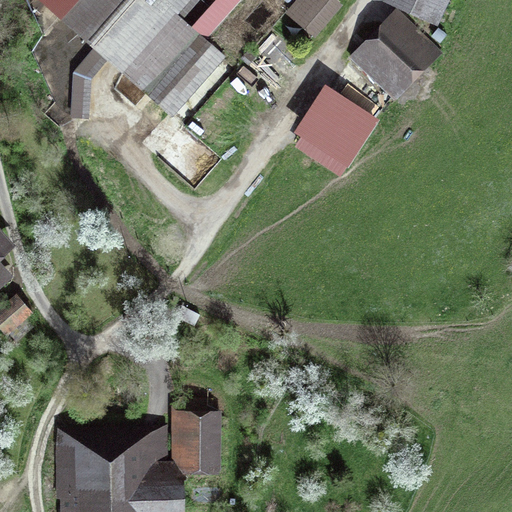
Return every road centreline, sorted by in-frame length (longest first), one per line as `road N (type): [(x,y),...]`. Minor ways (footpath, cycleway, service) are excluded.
road 1 (residential): [(0,178),(29,281),(61,328),(85,345),(126,331),(209,232)]
road 2 (residential): [(365,0),(209,232)]
road 3 (residential): [(209,232),(134,160),(102,89)]
road 4 (track): [(85,345),(50,418),(33,485),(37,511)]
